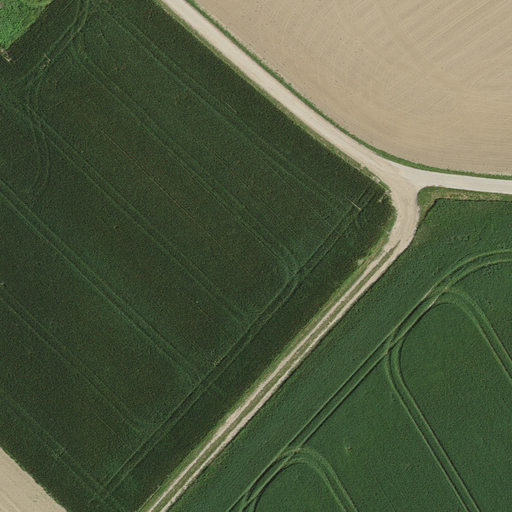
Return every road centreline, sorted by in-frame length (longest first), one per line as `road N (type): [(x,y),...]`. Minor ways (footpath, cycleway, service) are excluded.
road 1 (track): [(411,175),(404,213),(378,260),(153,511)]
road 2 (track): [(176,0),(340,140),(389,171),(511,188)]
